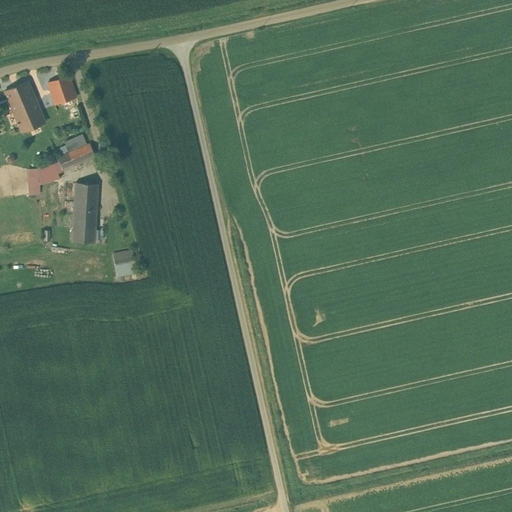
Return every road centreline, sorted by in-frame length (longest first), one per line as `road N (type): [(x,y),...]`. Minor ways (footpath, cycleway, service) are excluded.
road 1 (unclassified): [(179,40),(286,511)]
road 2 (unclassified): [(0,73),(179,40)]
road 3 (unclassified): [(179,40),(356,0)]
